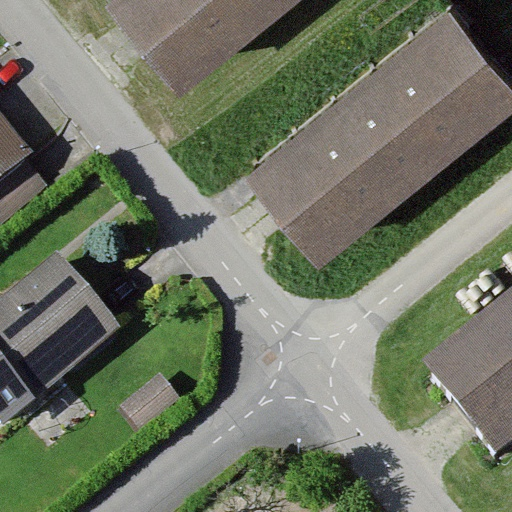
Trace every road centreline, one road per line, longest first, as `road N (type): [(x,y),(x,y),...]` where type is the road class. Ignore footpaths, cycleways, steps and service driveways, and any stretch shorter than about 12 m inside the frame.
road 1 (residential): [(0,1),(304,364)]
road 2 (residential): [(304,364),(127,511)]
road 3 (residential): [(304,364),(423,511)]
